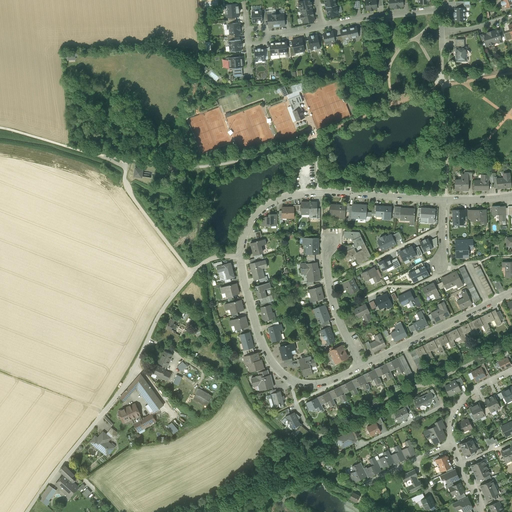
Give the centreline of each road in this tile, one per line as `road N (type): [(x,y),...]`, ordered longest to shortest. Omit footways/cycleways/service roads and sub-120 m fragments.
road 1 (unclassified): [(27,511),(128,381),(190,274)]
road 2 (residential): [(240,256),(254,217),(289,195),(443,200)]
road 3 (residential): [(361,365),(321,386),(281,374),(259,333),(240,256)]
road 4 (residential): [(511,293),(361,365)]
road 5 (unclassified): [(125,159),(131,196),(190,274)]
road 6 (residential): [(328,282),(442,225)]
road 7 (residential): [(441,9),(322,26)]
road 8 (residential): [(334,311),(388,286),(413,286),(441,264)]
